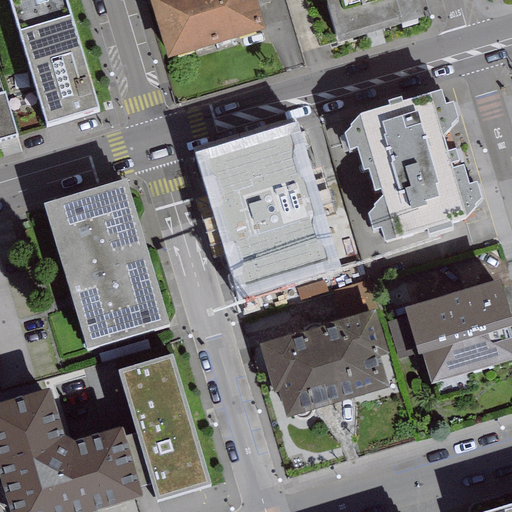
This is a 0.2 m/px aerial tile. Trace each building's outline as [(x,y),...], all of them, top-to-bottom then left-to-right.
[(99,118),(63,0),(36,0),(10,8),(47,134),(99,118)] [(254,0),(153,0),(146,2),(165,65),(265,35),(254,0)] [(416,0),(322,0),(339,52),(424,27),(416,0)] [(0,143),(17,138),(4,95),(0,96),(0,143)] [(445,113),(441,99),(361,122),(344,142),(349,159),(356,157),(363,180),(368,178),(375,199),(380,198),(382,205),(374,213),(375,217),(368,223),(373,239),(380,237),(385,250),(428,239),(429,243),(454,236),(452,231),(466,227),(475,216),(481,207),(476,191),(469,193),(464,174),(453,177),(452,172),(459,169),(455,158),(448,160),(443,145),(458,127),(453,111),(445,113)] [(303,163),(294,134),(201,162),(209,191),(216,189),(221,205),(215,207),(230,257),(236,255),(241,272),(236,273),(243,297),(333,270),(326,247),(320,249),(315,231),(322,229),(307,180),(300,182),(295,166),(303,163)] [(169,332),(125,187),(43,211),(87,357),(169,332)] [(511,325),(501,288),(386,323),(397,359),(416,354),(419,363),(422,362),(431,391),(511,367),(511,344),(506,347),(504,339),(511,336),(511,325)] [(388,360),(375,317),(259,351),(274,399),(278,398),(286,424),(388,394),(379,363),(388,360)] [(156,502),(212,486),(173,353),(117,370),(136,432),(125,435),(140,488),(151,485),(156,502)] [(94,511),(143,498),(140,488),(125,435),(122,427),(65,443),(49,388),(0,402),(0,480),(9,511),(94,511)]
